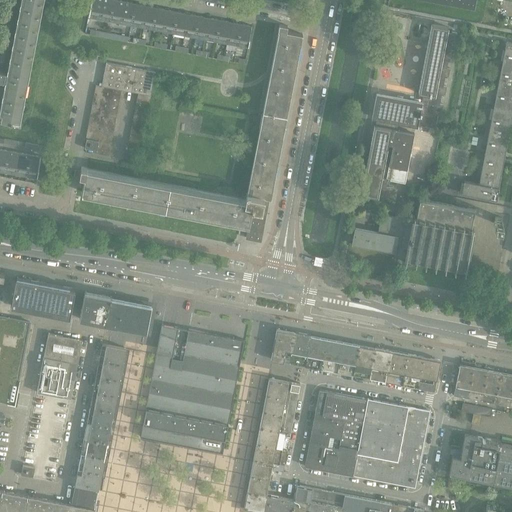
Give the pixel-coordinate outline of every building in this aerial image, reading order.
[(20,121),(43,0),(21,0),(8,71),(0,70),(0,79),(6,81),(0,110),(0,112),(2,113),(1,119),(11,121),(10,122),(12,122),(12,120),(20,121)] [(102,0),(91,0),(89,14),(90,14),(100,16),(102,0)] [(114,0),(102,0),(100,16),(111,18),(114,0)] [(125,2),(115,0),(114,0),(111,18),(121,20),(125,2)] [(136,4),(125,2),(121,20),(132,22),(136,4)] [(146,6),(136,4),(132,22),(143,24),(146,6)] [(157,8),(146,6),(143,24),(153,26),(157,8)] [(167,10),(157,8),(153,26),(164,28),(167,10)] [(178,12),(167,10),(164,28),(174,30),(178,12)] [(189,14),(178,12),(174,30),(185,32),(189,14)] [(199,16),(189,14),(185,32),(195,34),(199,16)] [(209,18),(199,16),(195,34),(206,36),(209,18)] [(220,20),(209,18),(206,36),(216,38),(220,20)] [(230,22),(220,20),(216,38),(227,40),(230,22)] [(241,24),(230,22),(227,40),(238,42),(241,24)] [(279,31),(247,193),(246,202),(87,171),(87,168),(81,167),(80,175),(85,176),(82,192),(249,225),(252,208),(266,211),(267,206),(264,206),(266,197),(271,198),(303,34),(287,31),(288,26),(280,24),(278,31),(279,31)] [(251,26),(241,24),(238,42),(248,44),(248,45),(249,45),(252,26),(251,26)] [(372,118),(380,119),(378,126),(375,125),(361,195),(378,198),(379,193),(383,194),(383,196),(389,197),(390,192),(388,192),(389,187),(386,187),(388,178),(390,178),(390,180),(405,183),(414,134),(413,134),(413,133),(396,130),(397,123),(417,127),(418,125),(435,128),(438,113),(441,114),(443,104),(440,104),(441,95),(444,96),(446,86),(443,86),(445,77),(448,78),(450,68),(447,68),(448,59),(451,60),(453,50),(450,50),(452,41),(455,42),(457,32),(452,31),(451,33),(447,33),(448,28),(432,24),(418,94),(423,95),(422,102),(376,93),(372,118)] [(511,43),(506,42),(479,183),(464,181),(461,194),(497,200),(511,120),(511,43)] [(102,86),(109,87),(121,90),(138,93),(151,95),(155,72),(136,68),(106,62),(102,86)] [(96,85),(95,91),(107,93),(109,87),(102,86),(96,85)] [(121,90),(109,87),(107,93),(120,96),(121,90)] [(107,93),(95,91),(94,97),(106,100),(107,93)] [(120,96),(107,93),(106,100),(119,102),(120,96)] [(151,95),(138,93),(137,99),(150,101),(151,95)] [(106,100),(94,97),(93,103),(105,105),(106,100)] [(150,101),(137,99),(136,105),(149,108),(150,101)] [(119,102),(106,100),(105,105),(118,108),(119,102)] [(105,105),(93,103),(91,109),(104,111),(105,105)] [(118,108),(105,105),(104,111),(117,114),(118,108)] [(149,108),(136,105),(135,111),(148,113),(149,108)] [(104,111),(91,109),(90,115),(103,117),(104,111)] [(117,114),(104,111),(103,117),(116,120),(117,114)] [(148,113),(135,111),(134,117),(146,119),(148,113)] [(103,117),(90,115),(89,121),(102,123),(103,117)] [(116,120),(103,117),(102,123),(115,126),(116,120)] [(146,119),(134,117),(133,123),(145,125),(146,119)] [(102,123),(89,121),(88,127),(101,129),(102,123)] [(115,126),(102,123),(101,129),(113,131),(115,126)] [(145,125),(133,123),(131,129),(144,131),(145,125)] [(101,129),(88,127),(87,132),(100,135),(101,129)] [(113,131),(101,129),(100,135),(112,137),(113,131)] [(144,131),(131,129),(130,135),(143,137),(144,131)] [(100,135),(87,132),(86,139),(87,139),(98,141),(100,135)] [(112,137),(100,135),(98,141),(111,144),(112,137)] [(143,137),(130,135),(129,141),(142,143),(143,137)] [(98,141),(87,139),(85,148),(97,151),(97,147),(98,141)] [(142,143),(129,141),(128,147),(141,149),(142,143)] [(110,149),(97,147),(97,151),(96,153),(109,156),(110,149)] [(141,149),(128,147),(127,153),(140,155),(141,149)] [(9,151),(0,149),(0,168),(5,169),(9,151)] [(19,153),(9,151),(5,169),(16,171),(19,153)] [(30,155),(19,153),(16,171),(27,173),(30,155)] [(140,155),(127,153),(126,159),(138,161),(140,155)] [(40,157),(30,155),(27,173),(37,175),(38,176),(41,157),(40,156),(40,157)] [(475,210),(455,206),(420,199),(418,210),(417,214),(416,221),(381,214),(378,232),(355,228),(352,242),(395,250),(396,247),(410,250),(408,260),(463,271),(466,258),(471,259),(474,244),(469,243),(475,210)] [(252,208),(249,225),(246,238),(261,241),(266,211),(252,208)] [(502,218),(495,217),(494,223),(501,225),(502,218)] [(0,400),(8,402),(8,403),(8,404),(15,405),(20,381),(19,380),(19,381),(30,322),(0,316),(0,297),(5,273),(0,272),(0,400)] [(69,287),(35,281),(16,277),(11,306),(70,317),(75,289),(69,288),(69,287)] [(111,296),(85,291),(80,319),(105,324),(111,296)] [(151,305),(123,299),(112,297),(111,296),(105,324),(117,326),(135,329),(146,331),(151,305)] [(151,436),(151,437),(169,441),(169,440),(223,450),(244,340),(162,324),(141,434),(151,436)] [(271,360),(273,360),(289,363),(295,332),(277,328),(271,360)] [(311,335),(295,332),(289,363),(305,366),(311,335)] [(83,340),(48,333),(44,356),(78,363),(83,340)] [(327,338),(311,335),(305,366),(321,370),(327,338)] [(343,341),(327,338),(321,370),(337,373),(343,341)] [(359,344),(343,341),(337,373),(353,376),(359,344)] [(124,348),(107,345),(102,344),(99,359),(104,360),(123,364),(126,349),(124,349),(124,348)] [(359,344),(353,376),(370,379),(376,347),(359,344)] [(392,351),(376,347),(370,379),(386,382),(392,351)] [(408,354),(392,351),(386,382),(402,385),(408,354)] [(415,355),(408,354),(402,385),(434,391),(440,360),(415,355)] [(71,398),(78,363),(44,356),(37,391),(71,398)] [(123,364),(104,360),(99,359),(96,375),(120,380),(123,364)] [(511,373),(460,364),(454,395),(511,406),(511,373)] [(120,380),(96,375),(93,391),(117,395),(120,380)] [(269,379),(259,427),(291,433),(300,384),(291,382),(270,378),(270,379),(269,379)] [(363,423),(368,399),(319,389),(315,414),(363,423)] [(117,395),(93,391),(90,406),(95,407),(114,411),(117,395)] [(407,407),(368,399),(363,423),(353,476),(407,486),(409,474),(418,475),(419,467),(429,413),(407,408),(407,407)] [(463,403),(461,411),(473,414),(471,423),(479,424),(480,415),(491,417),(492,409),(463,403)] [(114,411),(95,407),(90,406),(87,422),(92,423),(111,427),(114,411)] [(353,476),(363,423),(315,414),(305,466),(353,476)] [(111,427),(92,423),(87,422),(84,438),(89,439),(108,442),(111,427)] [(291,433),(259,427),(256,443),(288,449),(291,433)] [(460,457),(453,455),(449,473),(511,485),(511,444),(482,439),(482,438),(465,434),(460,457)] [(108,442),(89,439),(84,438),(81,453),(86,454),(105,458),(108,442)] [(283,471),(288,449),(256,443),(252,465),(271,469),(283,471)] [(105,458),(86,454),(81,453),(78,469),(102,473),(105,458)] [(35,468),(23,465),(21,474),(33,477),(35,468)] [(271,469),(252,465),(250,475),(270,479),(271,469)] [(99,489),(102,473),(78,469),(75,485),(97,489),(97,488),(99,489)] [(409,474),(407,486),(415,488),(418,475),(409,474)] [(270,479),(250,475),(247,491),(267,495),(270,479)] [(95,509),(98,491),(97,491),(97,489),(75,485),(71,504),(95,509)] [(297,485),(294,500),(292,511),(308,511),(313,488),(297,485)] [(324,511),(329,491),(313,488),(308,511),(324,511)] [(94,511),(95,509),(71,504),(0,490),(0,511),(94,511)] [(267,495),(247,491),(244,507),(267,511),(271,495),(267,495)] [(341,511),(345,494),(329,491),(324,511),(341,511)] [(390,511),(392,503),(345,494),(341,511),(390,511)] [(292,511),(294,500),(271,495),(267,511),(292,511)] [(406,511),(407,506),(392,503),(390,511),(406,511)]
